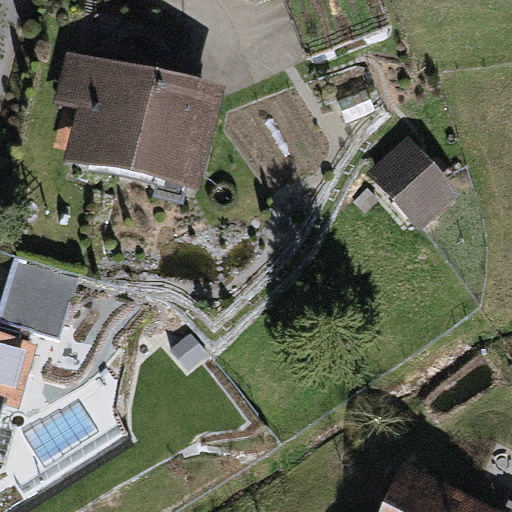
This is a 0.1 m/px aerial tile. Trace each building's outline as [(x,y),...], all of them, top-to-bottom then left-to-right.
[(227,102),(68,60),(56,108),(79,115),(65,168),(200,204),(227,102)] [(464,203),(409,143),(369,178),(424,239),(464,203)] [(16,263),(0,321),(0,329),(58,346),(77,280),(16,263)] [(40,353),(0,341),(0,435),(6,415),(21,420),(40,353)] [(485,511),(407,477),(390,511),(485,511)]
